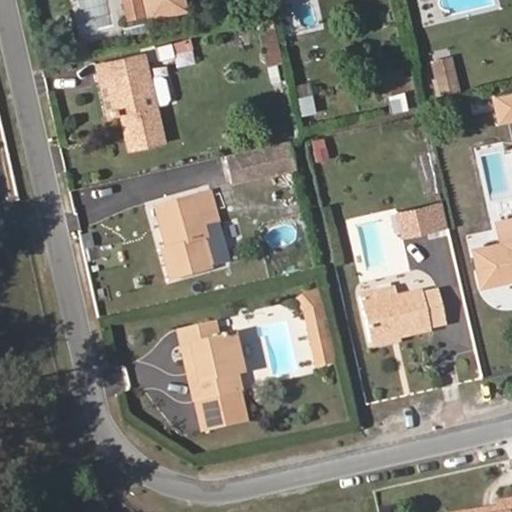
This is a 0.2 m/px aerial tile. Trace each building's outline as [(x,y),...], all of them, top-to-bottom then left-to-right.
[(186,10),(183,0),(144,0),(148,18),(186,10)] [(142,34),(139,21),(124,24),(128,37),(142,34)] [(281,61),(274,29),(259,33),(267,64),(281,61)] [(129,43),(144,40),(142,34),(128,37),(129,43)] [(164,143),(155,105),(165,102),(168,98),(164,79),(160,76),(149,79),(143,53),(119,58),(122,74),(106,78),(114,116),(121,114),(126,113),(128,123),(123,124),(129,151),(164,143)] [(122,74),(119,58),(96,63),(108,117),(114,116),(106,78),(122,74)] [(459,91),(451,58),(433,62),(437,79),(433,80),(437,97),(459,91)] [(404,90),(400,71),(385,74),(389,93),(404,90)] [(389,93),(385,74),(376,76),(379,95),(389,93)] [(316,120),(310,88),(296,91),(302,122),(316,120)] [(292,138),(288,122),(273,126),(276,141),(292,138)] [(304,162),(299,139),(231,154),(236,178),(304,162)] [(220,220),(211,189),(197,193),(206,224),(216,221),(220,220)] [(227,262),(216,221),(206,224),(197,193),(168,202),(173,218),(165,220),(172,243),(163,245),(172,280),(207,269),(207,268),(227,262)] [(173,218),(168,202),(153,206),(163,245),(172,243),(165,220),(173,218)] [(447,232),(443,215),(436,216),(434,207),(415,211),(421,237),(447,232)] [(511,241),(473,250),(481,286),(511,279),(511,241)] [(319,297),(310,286),(307,289),(316,299),(325,343),(329,362),(333,362),(319,297)] [(394,298),(392,288),(359,296),(361,305),(394,298)] [(325,343),(316,299),(307,289),(295,299),(306,311),(313,345),(325,343)] [(445,323),(438,291),(422,295),(421,292),(394,298),(361,305),(369,343),(430,329),(430,326),(445,323)] [(240,392),(236,375),(242,374),(232,332),(216,337),(212,322),(178,330),(181,347),(184,346),(188,363),(193,362),(195,372),(188,374),(194,402),(195,402),(202,432),(245,422),(238,392),(240,392)] [(329,362),(325,343),(313,345),(317,365),(329,362)] [(195,372),(193,362),(188,363),(184,346),(181,347),(188,374),(195,372)] [(511,506),(511,499),(498,502),(499,507),(499,509),(511,506)]
